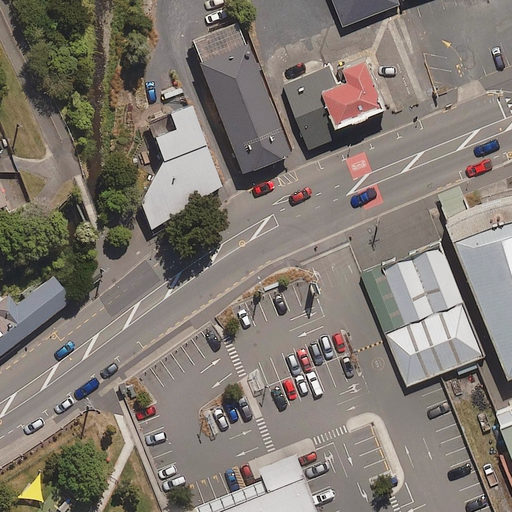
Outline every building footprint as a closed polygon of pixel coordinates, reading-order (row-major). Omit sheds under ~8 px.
[(400,4),(398,0),(331,0),(342,26),(400,4)] [(195,65),(193,66),(238,178),(288,158),(244,47),(241,48),(231,25),(186,43),(195,65)] [(329,65),(280,84),(307,150),(352,132),(349,124),(382,111),(362,61),(342,69),(346,81),(337,85),(329,65)] [(222,184),(190,103),(146,120),(162,160),(140,200),(150,229),(222,184)] [(511,365),(511,187),(510,188),(478,197),(451,211),(511,365)] [(402,325),(473,296),(450,239),(379,267),(402,325)] [(0,345),(69,299),(50,271),(12,297),(6,288),(0,292),(0,345)] [(402,325),(398,326),(420,378),(494,348),(473,296),(402,325)] [(314,511),(298,469),(187,511),(314,511)]
